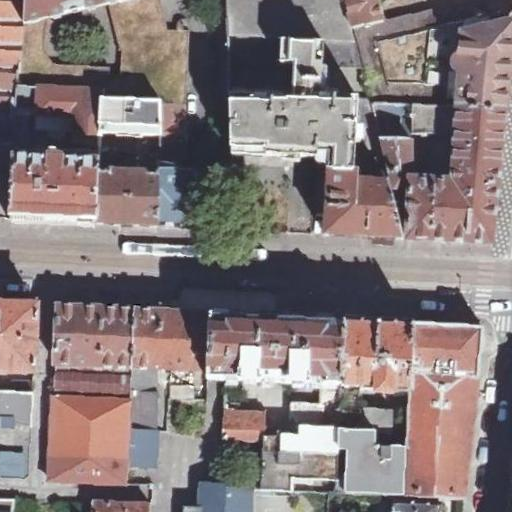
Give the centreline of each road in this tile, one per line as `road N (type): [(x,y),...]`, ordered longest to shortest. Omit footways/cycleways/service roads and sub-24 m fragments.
road 1 (tertiary): [(0,273),(511,302)]
road 2 (residential): [(492,511),(511,336)]
